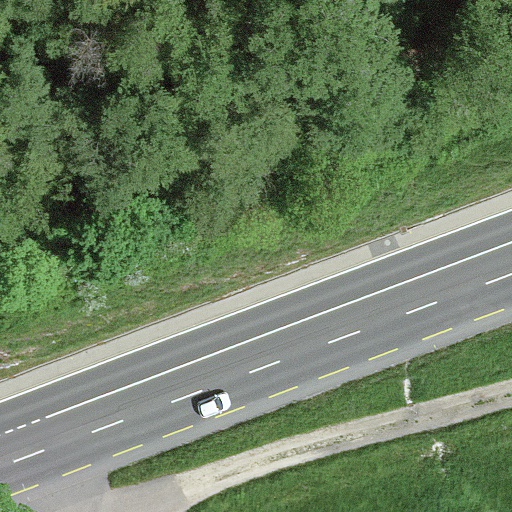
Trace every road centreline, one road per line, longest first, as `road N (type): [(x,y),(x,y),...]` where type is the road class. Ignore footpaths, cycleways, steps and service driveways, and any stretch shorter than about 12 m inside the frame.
road 1 (primary): [(0,452),(511,261)]
road 2 (track): [(114,511),(511,394)]
